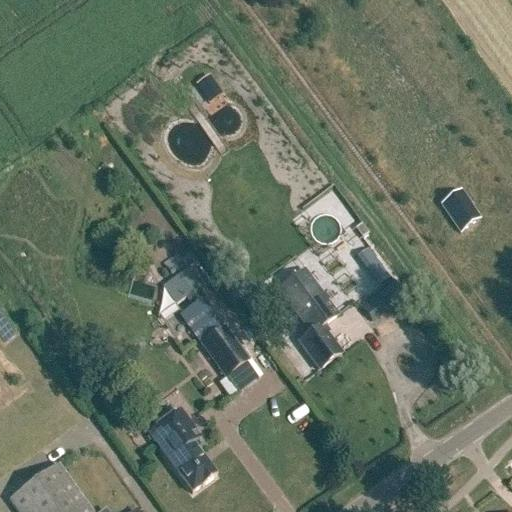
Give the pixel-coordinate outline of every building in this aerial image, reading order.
[(439,215),(459,242),(479,228),(459,201),(439,215)] [(279,275),(274,286),(297,317),(311,336),(299,346),(319,373),(341,356),(326,336),(329,334),(324,328),(337,317),(317,290),(328,282),(311,260),(303,259),(279,275)] [(159,287),(170,305),(198,288),(186,270),(159,287)] [(187,299),(194,308),(206,300),(200,290),(187,299)] [(240,301),(254,320),(267,310),(253,291),(240,301)] [(222,332),(203,347),(227,380),(246,365),(222,332)] [(148,438),(192,496),(201,490),(216,479),(187,439),(195,434),(180,414),(148,438)] [(9,503),(15,511),(89,511),(58,468),(9,503)]
